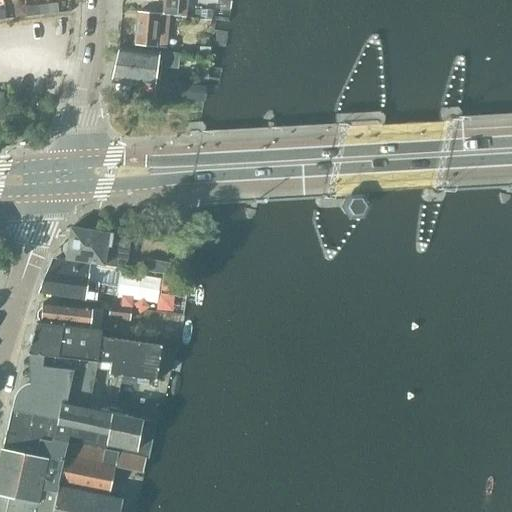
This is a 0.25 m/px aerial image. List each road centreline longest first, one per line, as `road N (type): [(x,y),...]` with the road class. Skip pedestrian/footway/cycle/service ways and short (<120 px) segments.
road 1 (tertiary): [(62,178),(511,148)]
road 2 (tertiary): [(0,358),(18,287),(62,178)]
road 3 (tertiary): [(62,178),(89,72),(97,0)]
